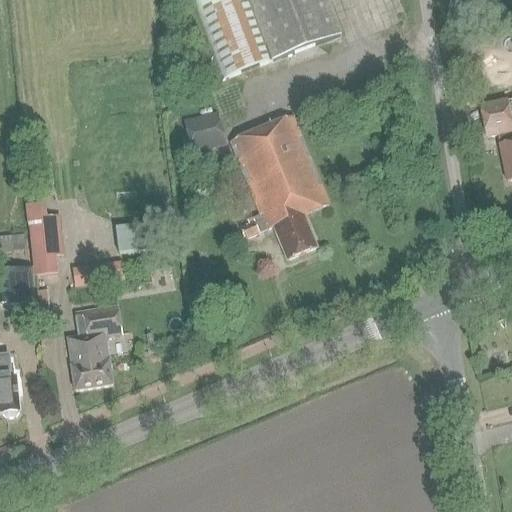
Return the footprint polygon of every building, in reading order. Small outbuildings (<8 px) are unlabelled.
[(272,64),(248,0),(189,0),(222,83),(272,64)] [(248,0),(272,64),(273,65),(341,39),(326,0),(248,0)] [(511,116),(510,117),(507,104),(480,109),(487,141),(497,138),(507,184),(511,183),(511,116)] [(226,147),(217,116),(184,125),(193,156),(226,147)] [(245,243),(259,237),(267,234),(273,231),(287,264),(318,252),(304,218),(329,208),(292,119),(230,145),(260,217),(248,222),(250,227),(240,231),(245,243)] [(45,208),(25,210),(30,261),(51,259),(62,258),(57,220),(47,221),(45,208)] [(25,238),(0,240),(0,257),(15,256),(14,254),(25,253),(25,248),(26,248),(25,238)] [(72,274),(74,291),(124,284),(121,267),(72,274)] [(0,309),(21,307),(18,272),(0,273),(0,309)] [(50,309),(48,293),(35,295),(37,311),(50,309)] [(109,364),(105,340),(122,338),(118,310),(83,315),(87,339),(68,342),(72,370),(75,394),(113,389),(109,364)] [(16,377),(11,378),(9,358),(0,358),(0,417),(2,417),(7,422),(16,421),(20,415),(16,377)]
